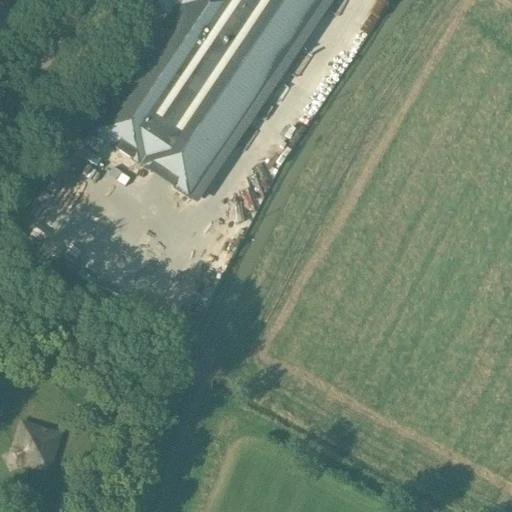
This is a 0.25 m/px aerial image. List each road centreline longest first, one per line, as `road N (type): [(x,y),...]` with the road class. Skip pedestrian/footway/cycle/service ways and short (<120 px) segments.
road 1 (unknown): [(359,0),(207,215),(173,229),(136,202)]
road 2 (unclassified): [(114,511),(122,445),(97,383),(78,360),(0,317)]
